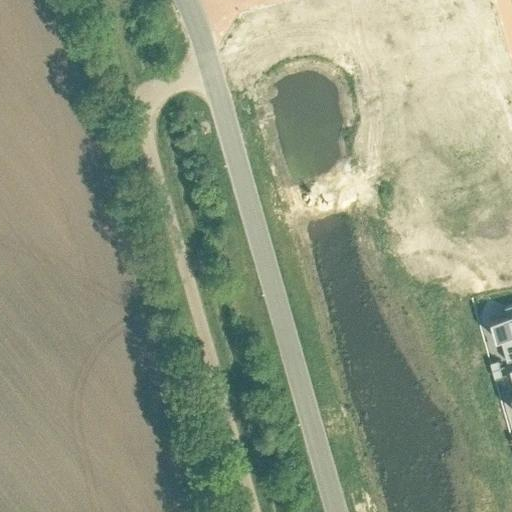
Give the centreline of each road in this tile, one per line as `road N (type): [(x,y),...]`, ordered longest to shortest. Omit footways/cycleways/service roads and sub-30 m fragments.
road 1 (unclassified): [(254,511),(142,111),(152,88),(207,68)]
road 2 (residential): [(333,511),(207,68)]
